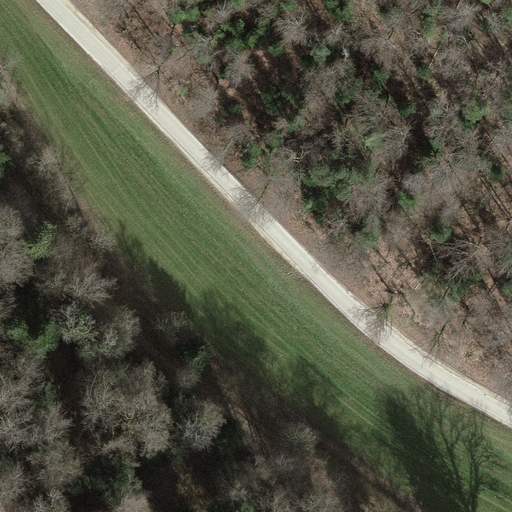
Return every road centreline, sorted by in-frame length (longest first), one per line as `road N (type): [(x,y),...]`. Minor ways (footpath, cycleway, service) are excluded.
road 1 (unclassified): [(511,422),(447,387),(381,334),(205,166),(52,0)]
road 2 (track): [(0,157),(62,253),(175,365),(363,511)]
